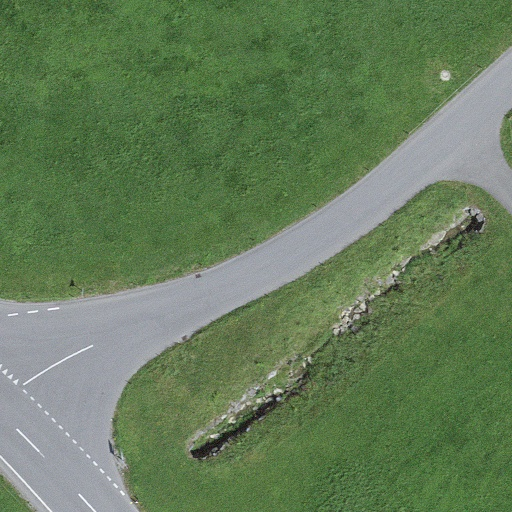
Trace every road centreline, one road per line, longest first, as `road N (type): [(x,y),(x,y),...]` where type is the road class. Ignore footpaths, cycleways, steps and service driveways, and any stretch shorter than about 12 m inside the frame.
road 1 (unclassified): [(511,80),(373,203),(286,258),(85,350),(0,409)]
road 2 (tertiary): [(93,511),(0,414)]
